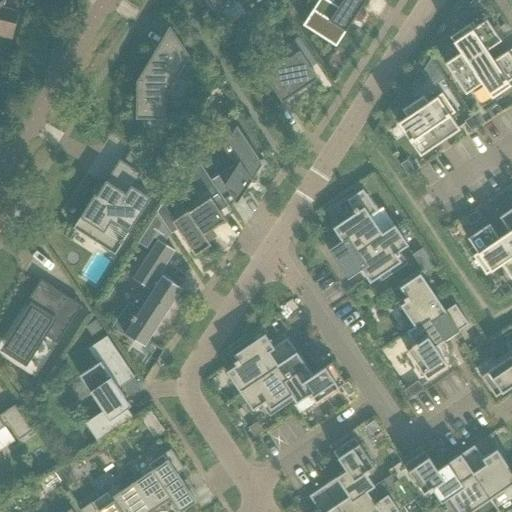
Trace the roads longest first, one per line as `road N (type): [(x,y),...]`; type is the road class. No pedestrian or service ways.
road 1 (residential): [(432,0),(271,248)]
road 2 (residential): [(271,248),(188,383),(190,399),(249,488)]
road 3 (residential): [(106,0),(0,175)]
road 4 (residential): [(271,248),(377,403)]
road 5 (residential): [(249,488),(377,403)]
road 6 (residential): [(377,403),(405,446),(479,395)]
